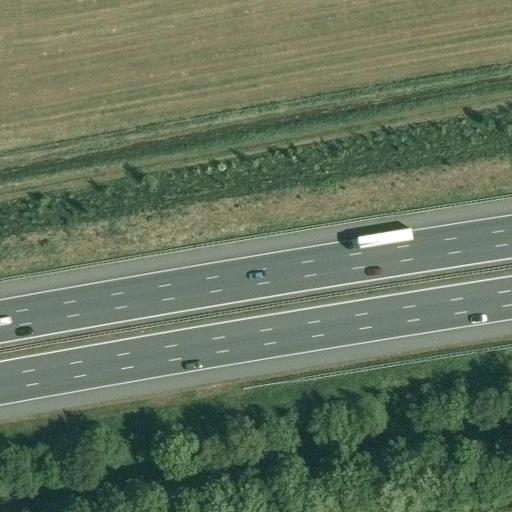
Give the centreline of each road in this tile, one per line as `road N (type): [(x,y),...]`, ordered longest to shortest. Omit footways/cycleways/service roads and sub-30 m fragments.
road 1 (motorway): [(0,386),(511,299)]
road 2 (motorway): [(511,237),(0,322)]
